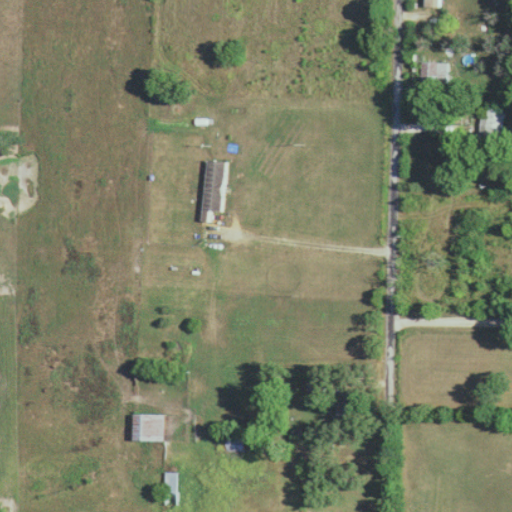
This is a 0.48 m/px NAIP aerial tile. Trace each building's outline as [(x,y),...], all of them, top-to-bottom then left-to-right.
[(449,87),(449,62),(424,62),(424,87),(449,87)] [(484,108),(481,138),(503,141),(506,111),(484,108)] [(230,161),(212,160),(207,214),(226,216),(230,161)] [(327,377),(311,377),(311,392),(327,392),(327,377)] [(338,416),(360,416),(360,391),(338,391),(338,416)] [(167,441),(167,413),(138,413),(138,441),(167,441)] [(228,447),(247,447),(247,434),(228,434),(228,447)] [(180,472),(168,472),(168,503),(180,503),(180,472)]
